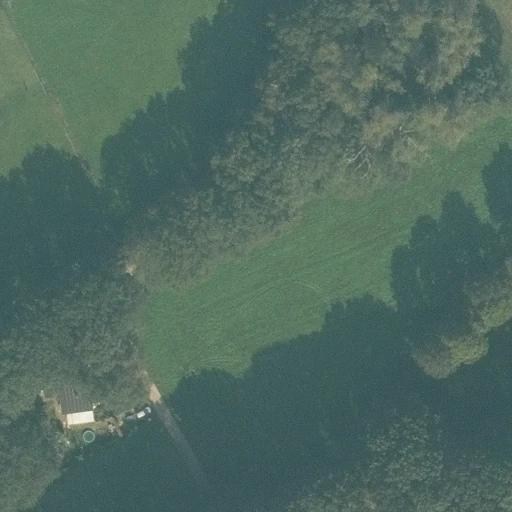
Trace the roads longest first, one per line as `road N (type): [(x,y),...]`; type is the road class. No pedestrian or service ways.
road 1 (track): [(144,237),(220,156),(303,0)]
road 2 (track): [(218,511),(126,342)]
road 3 (track): [(479,440),(426,456),(325,511)]
road 4 (track): [(15,320),(89,283),(144,237)]
